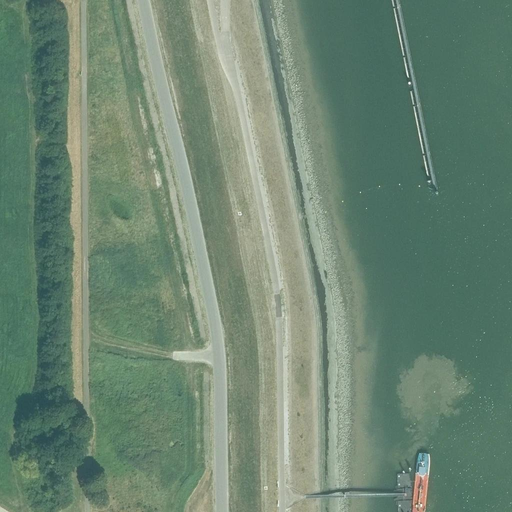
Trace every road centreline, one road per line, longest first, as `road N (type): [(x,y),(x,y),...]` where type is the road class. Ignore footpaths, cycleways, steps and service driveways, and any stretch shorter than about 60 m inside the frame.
road 1 (tertiary): [(222,511),(219,342),(143,0)]
road 2 (unclassified): [(282,511),(273,273),(226,60)]
